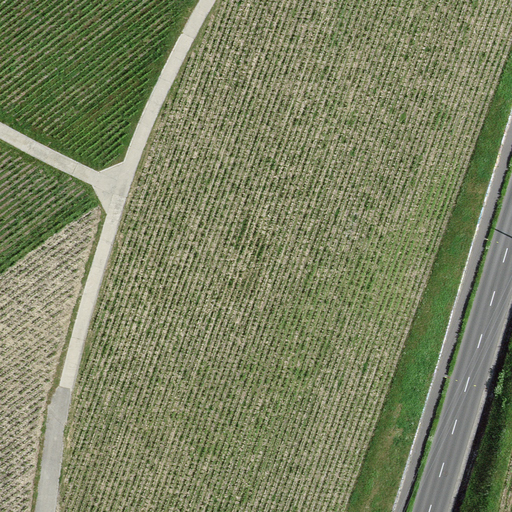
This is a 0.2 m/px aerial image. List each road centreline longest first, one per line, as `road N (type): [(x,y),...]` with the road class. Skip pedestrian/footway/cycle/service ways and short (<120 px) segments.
road 1 (track): [(45,511),(59,405),(122,191),(158,96),(208,0)]
road 2 (tertiary): [(428,511),(511,231)]
road 3 (track): [(122,191),(0,129)]
